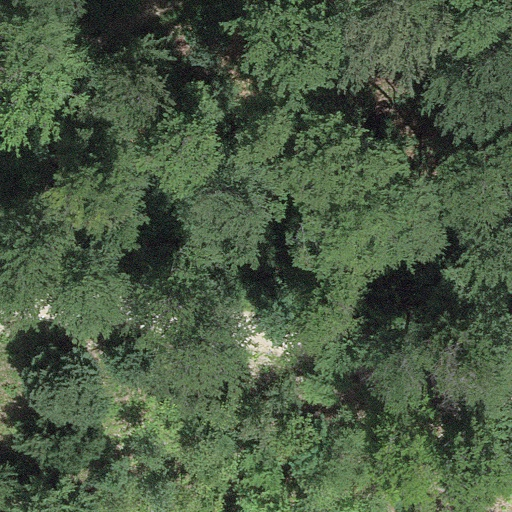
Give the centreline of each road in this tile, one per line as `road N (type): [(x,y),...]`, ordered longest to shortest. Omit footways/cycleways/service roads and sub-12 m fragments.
road 1 (track): [(0,299),(154,309),(511,383)]
road 2 (track): [(168,0),(0,73)]
